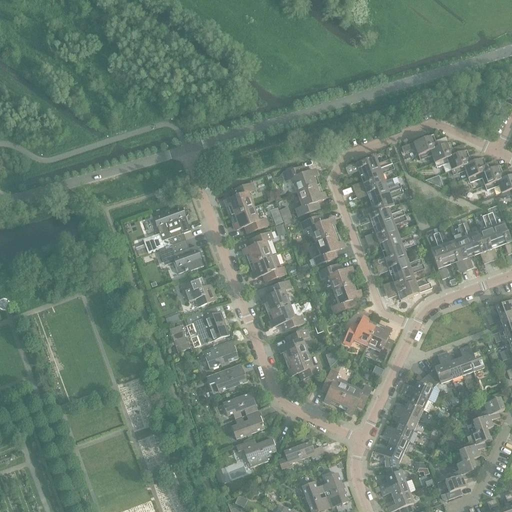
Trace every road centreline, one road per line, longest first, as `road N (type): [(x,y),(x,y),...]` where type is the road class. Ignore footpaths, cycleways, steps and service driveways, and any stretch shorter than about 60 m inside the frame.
road 1 (tertiary): [(0,202),(511,50)]
road 2 (residential): [(415,328),(381,312),(332,180),(344,157),(437,125),(498,152)]
road 3 (residential): [(363,441),(295,411),(275,392),(196,179)]
road 4 (residential): [(415,328),(363,441)]
